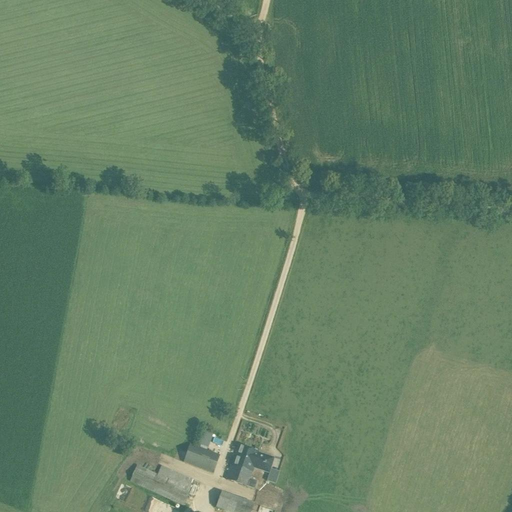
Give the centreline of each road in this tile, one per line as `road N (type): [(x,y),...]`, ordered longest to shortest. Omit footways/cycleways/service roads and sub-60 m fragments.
road 1 (track): [(204,0),(256,34),(298,192),(511,211)]
road 2 (track): [(188,511),(224,467),(306,195)]
